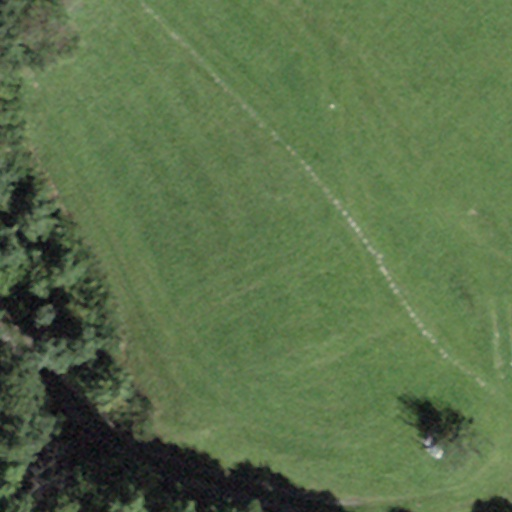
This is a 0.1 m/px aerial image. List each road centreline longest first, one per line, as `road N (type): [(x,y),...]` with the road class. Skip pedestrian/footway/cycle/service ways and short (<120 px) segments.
road 1 (track): [(0,318),(73,401),(152,460),(219,485),(372,511)]
road 2 (track): [(426,511),(475,499),(495,479),(509,402),(499,269)]
